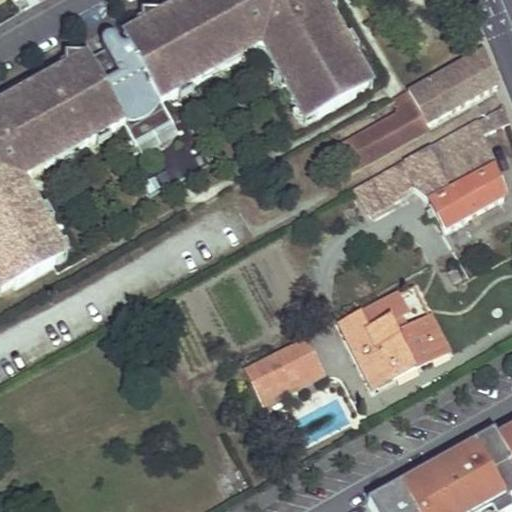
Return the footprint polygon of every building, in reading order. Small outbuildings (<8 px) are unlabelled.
[(137,146),(174,125),(163,105),(242,61),(238,56),(252,48),(255,54),(266,56),(297,112),(311,104),(320,121),(357,100),(354,95),(371,85),(354,54),(349,57),(342,45),(347,42),(332,15),(327,17),(320,5),(325,2),(323,0),(222,0),(212,6),(208,0),(196,0),(167,16),(147,12),(142,30),(125,40),(128,45),(122,48),(119,43),(114,41),(111,40),(108,41),(105,46),(105,52),(108,57),(92,66),(89,60),(69,55),(64,74),(8,106),(14,118),(1,125),(0,122),(0,293),(14,286),(17,291),(56,269),(45,250),(58,243),(28,189),(31,179),(28,173),(42,166),(45,171),(126,126),(137,146)] [(327,17),(332,15),(339,11),(332,0),(327,0),(325,2),(320,5),(327,17)] [(349,57),(354,54),(360,50),(354,38),(347,42),(342,45),(349,57)] [(125,40),(119,43),(122,48),(128,45),(125,40)] [(497,89),(483,51),(408,93),(412,100),(399,107),(396,116),(337,149),(350,174),(418,137),(417,134),(497,89)] [(408,93),(395,100),(399,107),(412,100),(408,93)] [(306,129),(320,121),(311,104),(297,112),(306,129)] [(8,106),(0,109),(0,122),(1,125),(14,118),(8,106)] [(511,127),(505,110),(387,174),(394,190),(398,188),(401,198),(413,191),(431,207),(445,234),(504,201),(482,138),(511,127)] [(374,201),(394,190),(387,174),(367,186),(374,201)] [(69,261),(58,243),(45,250),(56,269),(69,261)] [(463,285),(456,272),(450,276),(456,289),(463,285)] [(442,340),(432,318),(409,330),(403,319),(409,316),(399,297),(342,327),(374,391),(433,362),(426,348),(442,340)] [(449,354),(442,340),(426,348),(433,362),(449,354)] [(318,369),(306,344),(246,373),(258,399),(318,369)] [(511,346),(460,376),(462,379),(455,383),(460,393),(468,389),(487,422),(511,407),(511,346)] [(323,378),(318,369),(258,399),(263,408),(323,378)] [(420,417),(415,408),(385,425),(388,434),(420,417)] [(507,511),(502,504),(511,498),(511,429),(492,440),(488,435),(362,504),(366,511),(507,511)]
